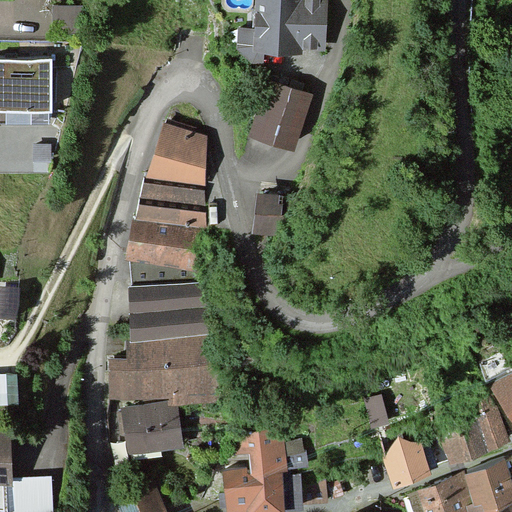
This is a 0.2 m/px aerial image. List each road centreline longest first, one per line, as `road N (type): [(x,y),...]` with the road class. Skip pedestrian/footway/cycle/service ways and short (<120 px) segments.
road 1 (residential): [(95,511),(103,298),(129,174),(166,90),(190,85),(215,108),(252,258),(287,312),(330,320),(425,283)]
road 2 (residential): [(425,283),(451,236),(464,189),(461,0)]
road 3 (residential): [(511,443),(345,502),(339,511)]
